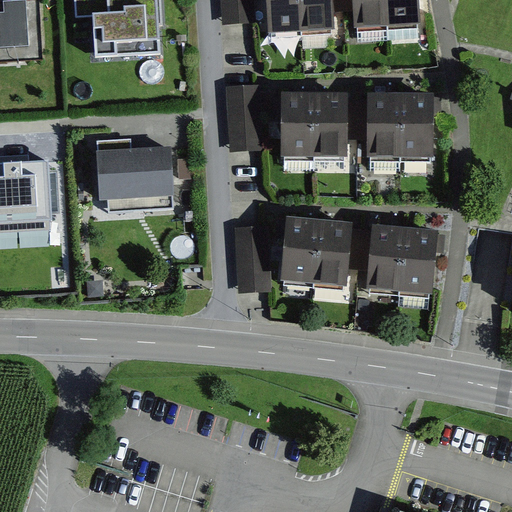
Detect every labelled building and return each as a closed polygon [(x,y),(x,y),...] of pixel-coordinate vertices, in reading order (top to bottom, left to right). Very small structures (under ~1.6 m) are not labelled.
[(30,0),(0,0),(0,49),(33,48),(30,0)] [(156,0),(96,0),(99,57),(159,54),(156,0)] [(255,0),(222,0),(225,29),(257,26),(255,0)] [(332,35),(330,0),(266,0),(268,37),(332,35)] [(421,26),(419,0),(349,0),(351,31),(421,26)] [(262,151),(261,89),(230,90),(232,152),(262,151)] [(348,160),(348,102),(281,102),(281,159),(348,160)] [(434,159),(434,102),(366,103),(367,160),(434,159)] [(167,147),(94,150),(97,207),(169,204),(167,147)] [(346,287),(350,232),(282,228),(279,283),(346,287)] [(272,292),(269,231),(236,232),(238,293),(272,292)] [(432,296),(437,241),(366,235),(362,291),(432,296)]
